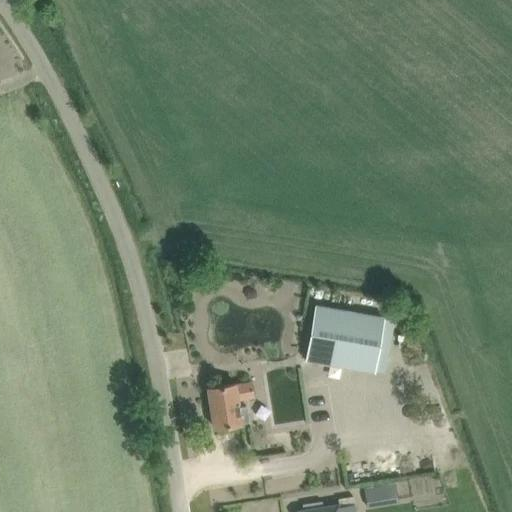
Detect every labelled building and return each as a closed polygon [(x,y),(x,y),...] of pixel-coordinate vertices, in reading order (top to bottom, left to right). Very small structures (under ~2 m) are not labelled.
[(305,360),(375,372),(384,317),(315,305),(305,360)] [(239,407),(238,399),(254,397),(251,381),(236,384),(236,383),(208,388),(214,427),(242,423),(242,422),(249,421),(247,406),(239,407)] [(387,503),(398,501),(395,484),(385,486),(387,503)] [(367,506),(376,505),(373,488),(364,489),(367,506)] [(337,499),(338,504),(339,506),(355,504),(353,496),(337,499)]
